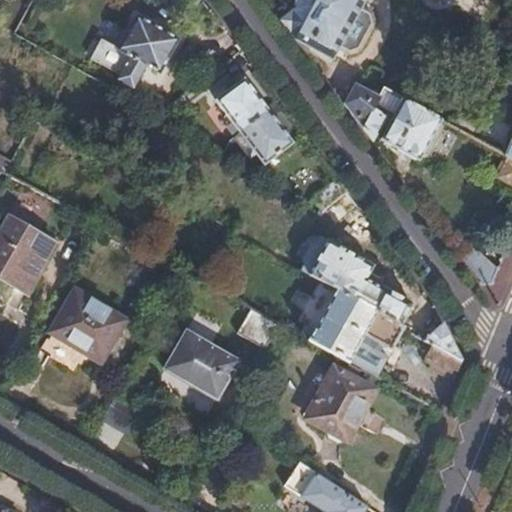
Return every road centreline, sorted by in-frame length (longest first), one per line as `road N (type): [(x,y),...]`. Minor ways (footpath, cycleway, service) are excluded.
road 1 (residential): [(230,0),(476,327),(511,342)]
road 2 (secondary): [(450,511),(511,351)]
road 3 (secondary): [(136,511),(0,433)]
